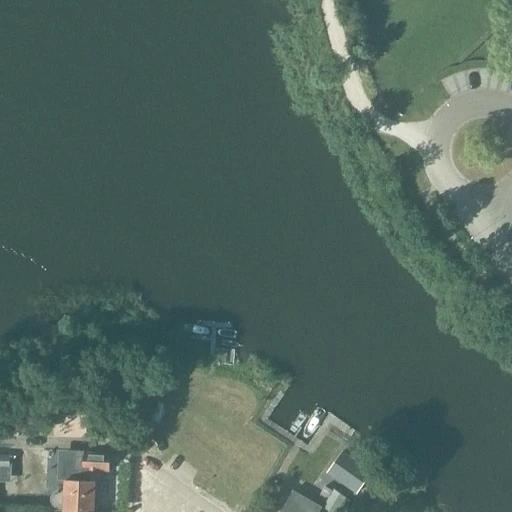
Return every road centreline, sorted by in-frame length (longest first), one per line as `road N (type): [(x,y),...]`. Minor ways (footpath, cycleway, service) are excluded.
road 1 (track): [(435,144),(366,117),(331,0)]
road 2 (unclassified): [(469,108),(441,128),(435,163),(455,193),(491,200)]
